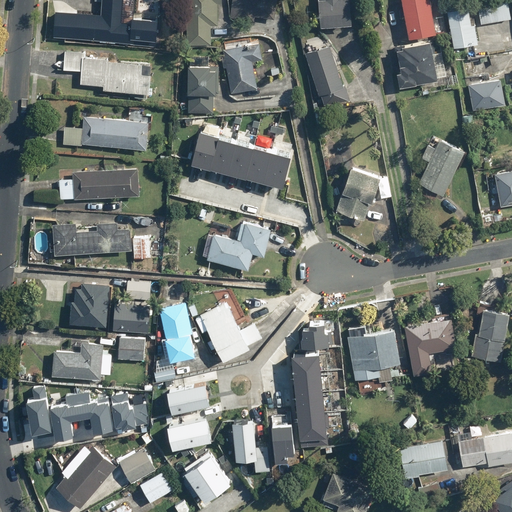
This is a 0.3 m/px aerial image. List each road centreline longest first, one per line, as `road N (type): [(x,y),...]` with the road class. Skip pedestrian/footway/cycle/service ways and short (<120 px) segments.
road 1 (residential): [(21,0),(0,294)]
road 2 (unknown): [(421,263),(380,34)]
road 3 (residential): [(511,247),(371,272),(327,268)]
